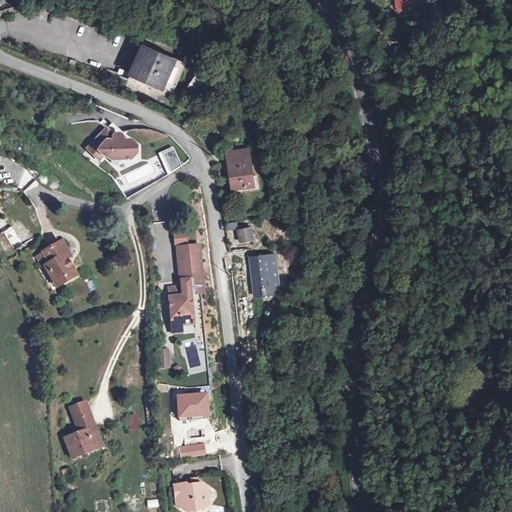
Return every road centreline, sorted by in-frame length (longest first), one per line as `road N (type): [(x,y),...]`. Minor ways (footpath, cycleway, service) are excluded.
road 1 (secondary): [(324,0),(366,97),(383,193),(353,398),(365,511)]
road 2 (residential): [(247,511),(201,160)]
road 3 (residential): [(201,160),(187,137),(148,113),(0,51)]
